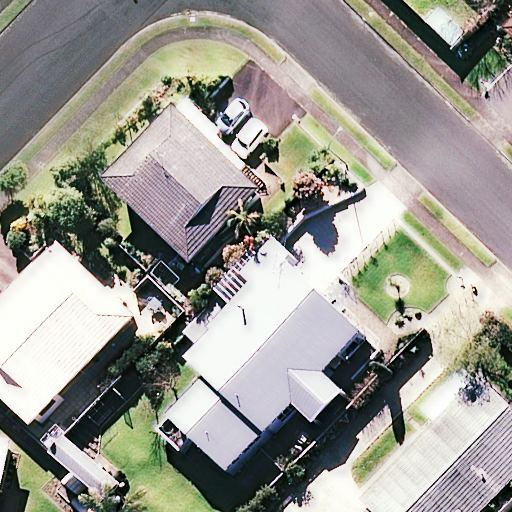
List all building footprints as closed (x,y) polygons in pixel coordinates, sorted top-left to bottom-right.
[(249,168),(255,162),(227,134),(231,130),(197,96),(113,179),(195,261),(268,188),(249,168)] [(216,374),(175,413),(158,430),(183,456),(200,439),(231,470),(299,404),(316,421),(346,391),(326,371),(367,330),(278,239),(179,336),(216,374)] [(105,350),(121,366),(144,343),(128,327),(140,314),(66,241),(0,307),(0,386),(35,421),(105,350)] [(480,511),(511,480),(511,404),(471,366),(431,409),(441,418),(364,498),(376,510),(373,511),(480,511)] [(0,507),(17,441),(0,434),(0,507)] [(123,481),(65,434),(50,453),(108,499),(123,481)]
